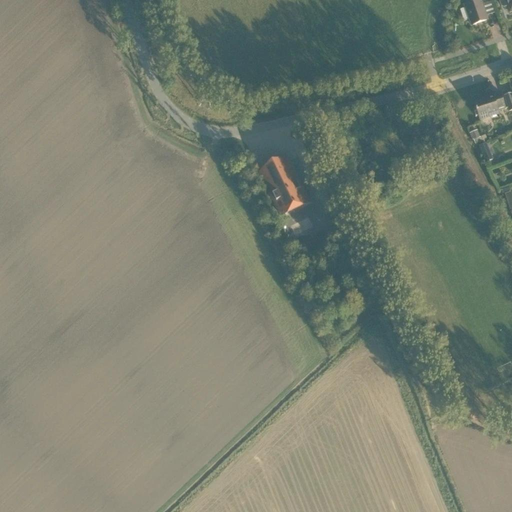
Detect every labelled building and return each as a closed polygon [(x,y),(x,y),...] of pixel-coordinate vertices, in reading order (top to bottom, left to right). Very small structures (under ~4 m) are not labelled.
[(488,3),(486,0),(474,0),(475,2),(465,6),(472,25),(487,20),(482,5),(488,3)] [(511,0),(499,0),(499,1),(501,6),(504,7),(507,6),(510,13),(511,12),(511,0)] [(475,104),(480,120),(499,114),(498,111),(505,109),(500,93),(482,99),(483,101),(475,104)] [(477,131),(469,134),(472,141),(473,141),(475,145),(487,140),(485,135),(480,137),(477,131)] [(479,146),(486,163),(493,160),(486,143),(479,146)] [(289,161),(287,162),(261,175),(281,216),(309,202),(289,161)]
